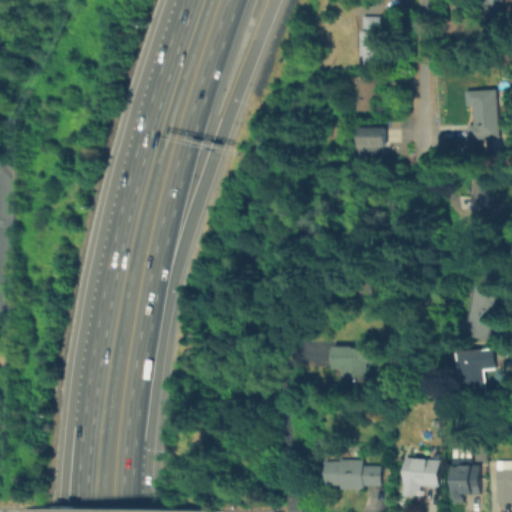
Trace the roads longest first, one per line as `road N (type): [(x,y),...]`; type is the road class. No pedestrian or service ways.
road 1 (motorway): [(124,488),(170,276),(269,0)]
road 2 (motorway): [(124,488),(158,240),(229,0)]
road 3 (motorway): [(186,0),(123,208),(91,373)]
road 4 (residential): [(425,0),(424,163)]
